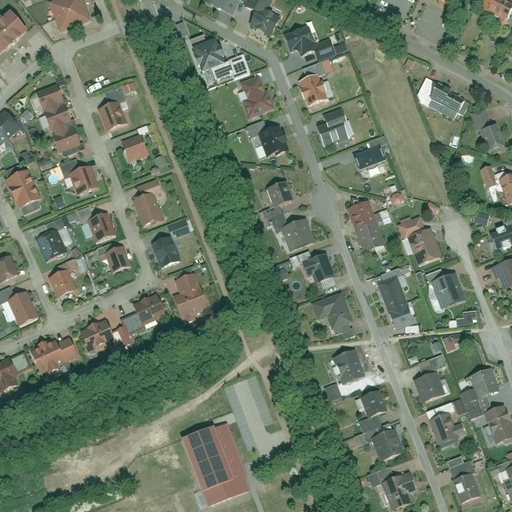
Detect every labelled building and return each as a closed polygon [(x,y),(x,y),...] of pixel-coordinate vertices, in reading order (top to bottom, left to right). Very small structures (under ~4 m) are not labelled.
[(56,36),(89,22),(79,0),(59,0),(43,6),(56,36)] [(203,0),(202,2),(223,13),(229,0),(203,0)] [(429,0),(430,0),(449,10),(454,0),(429,0)] [(480,0),(475,11),(490,19),(499,0),(480,0)] [(499,0),(490,19),(505,27),(511,13),(511,4),(503,0),(499,0)] [(259,10),(249,29),(270,39),(280,20),(259,10)] [(0,18),(0,52),(22,34),(5,14),(0,18)] [(312,23),(283,35),(291,54),(320,42),(312,23)] [(179,41),(187,37),(182,24),(174,27),(179,41)] [(192,51),(202,75),(227,65),(217,41),(192,51)] [(320,48),(322,52),(314,55),(317,62),(332,57),(328,46),(320,48)] [(301,83),(309,106),(330,99),(322,76),(301,83)] [(244,85),(250,98),(267,91),(261,78),(244,85)] [(424,102),(455,117),(464,99),(433,84),(424,102)] [(31,95),(39,116),(62,108),(54,87),(31,95)] [(244,101),(251,120),(275,110),(267,91),(250,98),(244,101)] [(93,111),(102,135),(122,127),(113,104),(93,111)] [(39,116),(46,137),(69,128),(62,108),(39,116)] [(0,136),(4,142),(18,129),(1,109),(0,110),(0,136)] [(471,117),(484,156),(503,150),(494,122),(489,124),(485,112),(471,117)] [(319,129),(327,148),(349,139),(342,120),(319,129)] [(250,130),(261,160),(278,153),(267,123),(250,130)] [(46,137),(54,157),(77,149),(69,128),(46,137)] [(16,143),(22,136),(17,131),(11,138),(16,143)] [(116,144),(124,165),(146,156),(138,136),(116,144)] [(384,148),(356,158),(363,180),(391,171),(384,148)] [(158,172),(167,170),(164,157),(155,159),(158,172)] [(67,188),(72,200),(95,190),(86,168),(76,172),(71,160),(52,168),(61,191),(67,188)] [(501,208),(511,204),(511,173),(495,180),(490,165),(476,170),(488,205),(499,201),(501,208)] [(25,171),(0,182),(7,197),(32,186),(25,171)] [(244,171),(233,179),(240,187),(250,179),(244,171)] [(126,202),(137,229),(159,220),(150,196),(157,194),(151,181),(130,189),(134,199),(126,202)] [(287,207),(278,184),(256,192),(264,214),(287,207)] [(32,186),(7,197),(14,213),(39,201),(32,186)] [(389,199),(394,207),(403,202),(398,193),(389,199)] [(343,211),(351,233),(375,225),(367,202),(343,211)] [(428,203),(423,210),(434,217),(438,210),(428,203)] [(82,223),(90,246),(110,238),(101,215),(82,223)] [(406,241),(414,268),(440,260),(430,229),(421,232),(417,220),(393,228),(398,244),(406,241)] [(308,246),(299,221),(273,231),(281,256),(308,246)] [(146,246),(155,271),(177,264),(169,242),(184,237),(179,222),(160,228),(164,240),(146,246)] [(351,233),(358,256),(383,248),(375,225),(351,233)] [(510,246),(511,245),(511,230),(511,229),(490,237),(495,252),(503,250),(503,251),(511,248),(510,246)] [(29,243),(39,266),(62,255),(51,232),(29,243)] [(99,256),(108,276),(127,268),(118,247),(113,249),(110,243),(91,252),(93,259),(99,256)] [(331,278),(323,254),(300,262),(308,286),(331,278)] [(0,283),(14,277),(6,258),(0,260),(0,283)] [(511,260),(484,270),(489,283),(495,281),(500,294),(511,289),(511,260)] [(276,284),(288,280),(284,270),(273,274),(276,284)] [(42,280),(52,302),(73,293),(63,271),(42,280)] [(191,323),(189,317),(206,311),(193,274),(169,283),(174,296),(168,299),(178,328),(191,323)] [(415,276),(418,286),(423,285),(420,274),(415,276)] [(382,315),(402,308),(396,292),(404,288),(399,275),(391,278),(371,286),(382,315)] [(465,303),(454,275),(425,286),(436,314),(465,303)] [(25,293),(2,303),(13,328),(36,319),(25,293)] [(350,325),(338,294),(307,305),(313,322),(322,319),(327,333),(350,325)] [(136,329),(161,319),(151,297),(127,307),(136,329)] [(472,327),(471,319),(475,319),(475,313),(462,313),(462,321),(448,322),(449,328),(472,327)] [(72,334),(82,357),(111,344),(101,321),(72,334)] [(464,335),(443,338),(445,346),(465,343),(464,335)] [(25,354),(34,374),(40,371),(43,378),(60,371),(57,365),(72,359),(63,338),(25,354)] [(125,348),(122,342),(115,345),(118,351),(125,348)] [(362,380),(352,353),(326,362),(336,390),(362,380)] [(7,359),(0,362),(0,394),(18,387),(7,359)] [(490,368),(465,377),(474,402),(499,394),(490,368)] [(408,384),(416,407),(439,398),(446,395),(440,379),(435,381),(433,375),(408,384)] [(383,414),(375,392),(354,400),(362,422),(383,414)] [(458,417),(465,414),(460,401),(453,403),(458,417)] [(479,415),(491,449),(511,441),(511,439),(501,408),(479,415)] [(260,413),(265,427),(274,424),(269,410),(260,413)] [(424,422),(434,450),(455,442),(454,439),(461,436),(456,423),(450,426),(445,414),(424,422)] [(225,424),(176,441),(206,510),(252,492),(225,424)] [(373,465),(400,456),(391,431),(365,440),(373,465)] [(333,435),(335,442),(341,441),(340,434),(333,435)] [(511,467),(501,471),(511,499),(511,498),(511,467)] [(447,482),(456,507),(480,497),(471,473),(447,482)] [(413,494),(406,475),(377,486),(386,511),(391,511),(409,506),(406,496),(413,494)]
